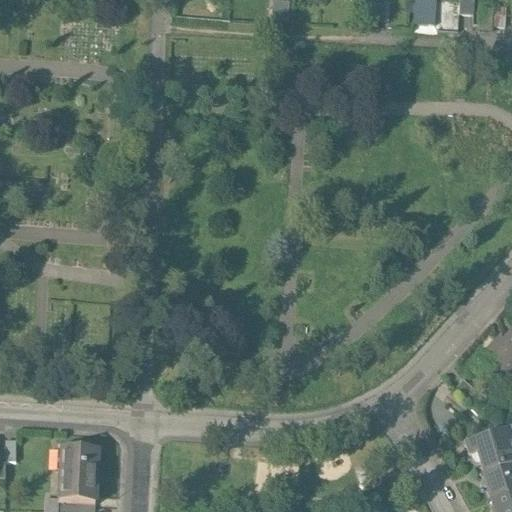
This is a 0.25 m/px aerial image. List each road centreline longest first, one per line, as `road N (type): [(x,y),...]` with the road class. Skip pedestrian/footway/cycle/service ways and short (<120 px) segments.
road 1 (residential): [(144,416),(388,416)]
road 2 (residential): [(388,416),(511,276)]
road 3 (residential): [(0,413),(144,416)]
